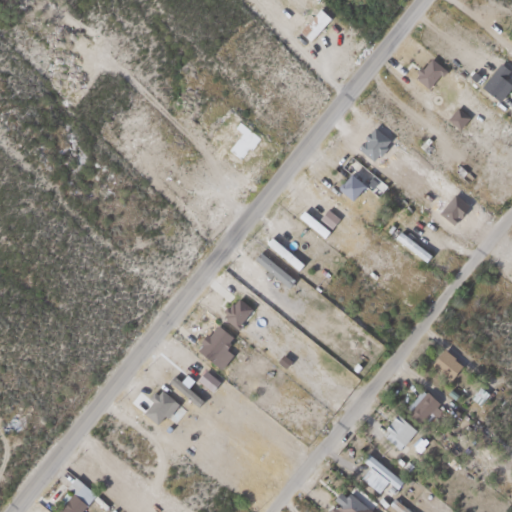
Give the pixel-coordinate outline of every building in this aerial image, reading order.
[(328,15),(317,4),(295,28),(307,38),(328,15)] [(442,68),(429,54),(411,70),(424,84),(442,68)] [(506,65),(497,59),(479,83),(496,97),(508,80),(499,74),(506,65)] [(361,180),(347,169),(334,184),(348,196),(361,180)] [(422,258),(427,251),(396,228),(391,234),(422,258)] [(230,332),(212,319),(192,346),(218,366),(230,351),(221,344),(230,332)] [(428,359),(446,375),(459,361),(441,345),(428,359)] [(196,395),(171,371),(165,378),(190,402),(196,395)] [(172,407),(163,384),(147,391),(151,401),(144,404),(149,416),(172,407)] [(436,400),(420,384),(399,405),(415,421),(436,400)] [(393,445),(412,428),(395,410),(377,428),(393,445)] [(384,476),(393,483),(398,477),(364,448),(358,455),(367,463),(358,473),(375,488),(384,476)] [(89,473),(104,486),(108,482),(93,469),(89,473)] [(52,509),(56,511),(75,511),(94,489),(79,476),(52,509)] [(359,511),(365,506),(344,486),(324,507),(329,511),(359,511)] [(385,500),(400,511),(412,511),(390,495),(385,500)]
